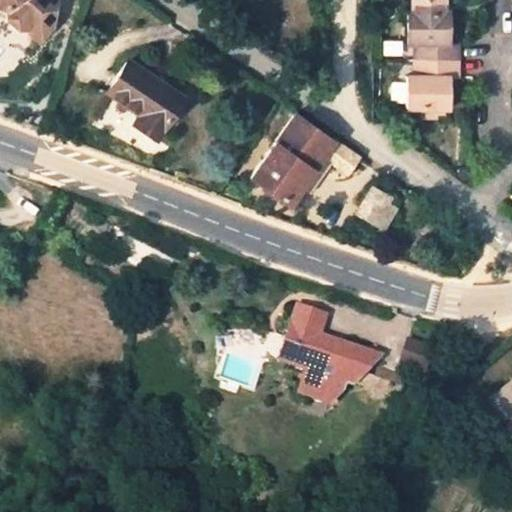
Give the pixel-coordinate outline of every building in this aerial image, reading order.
[(0,0),(0,4),(2,6),(0,7),(0,17),(14,27),(20,26),(35,36),(47,25),(55,0),(0,0)] [(411,10),(444,10),(444,1),(411,0),(411,10)] [(404,10),(404,44),(412,44),(412,59),(457,59),(457,43),(448,43),(449,10),(444,10),(411,10),(404,10)] [(404,76),(404,109),(418,109),(434,108),(449,108),(449,76),(457,75),(457,59),(412,59),(412,76),(404,76)] [(154,138),(181,98),(127,61),(106,92),(139,114),(132,124),(154,138)] [(418,118),(434,117),(434,108),(418,109),(418,118)] [(247,177),(287,206),(322,156),(346,175),(357,157),(294,112),(247,177)] [(374,224),(388,199),(371,188),(355,213),(374,224)] [(353,389),(378,358),(347,348),(346,353),(330,348),(328,342),(319,339),(325,319),(297,309),(286,344),(298,348),(291,368),(305,373),(299,394),(331,405),(347,386),(353,389)] [(430,344),(401,335),(395,355),(424,366),(430,344)] [(346,353),(347,348),(328,342),(330,348),(346,353)] [(286,344),(279,364),(291,368),(298,348),(286,344)] [(511,382),(490,400),(509,423),(505,439),(511,440),(511,382)] [(393,405),(395,396),(382,392),(379,401),(393,405)]
